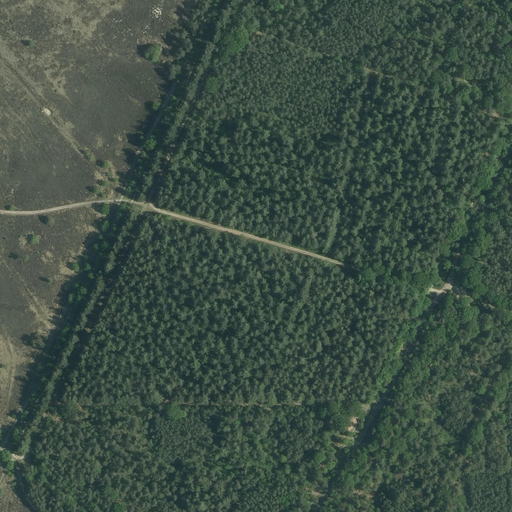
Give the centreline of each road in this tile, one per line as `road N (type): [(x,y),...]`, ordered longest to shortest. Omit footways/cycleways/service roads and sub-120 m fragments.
road 1 (tertiary): [(313,511),(444,291),(511,146)]
road 2 (track): [(511,117),(230,24)]
road 3 (track): [(145,206),(25,457)]
road 4 (track): [(0,449),(120,200)]
road 5 (track): [(120,200),(214,0)]
road 6 (track): [(260,405),(51,405)]
road 7 (track): [(324,258),(145,206)]
road 8 (track): [(241,0),(188,115)]
road 9 (track): [(120,200),(0,211)]
